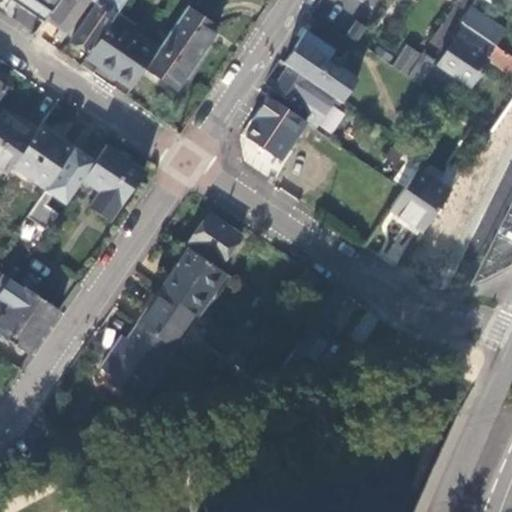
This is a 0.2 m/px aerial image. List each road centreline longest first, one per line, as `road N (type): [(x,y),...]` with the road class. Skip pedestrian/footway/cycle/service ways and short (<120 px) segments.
road 1 (residential): [(185,164),(411,314),(511,323)]
road 2 (residential): [(185,164),(13,425)]
road 3 (residential): [(0,38),(185,164)]
road 4 (residential): [(297,0),(185,164)]
road 5 (secondary): [(511,363),(445,511)]
